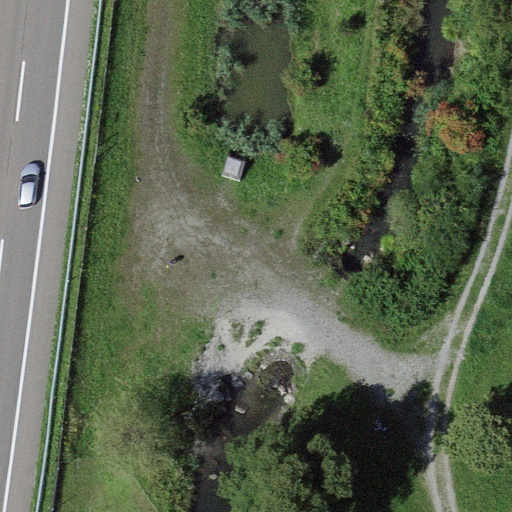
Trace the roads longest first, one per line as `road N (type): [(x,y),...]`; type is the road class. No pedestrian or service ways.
road 1 (track): [(454,386),(381,370),(302,315),(201,222),(169,121),(181,0)]
road 2 (track): [(461,511),(454,386),(511,199)]
road 3 (motorway): [(0,287),(32,0)]
